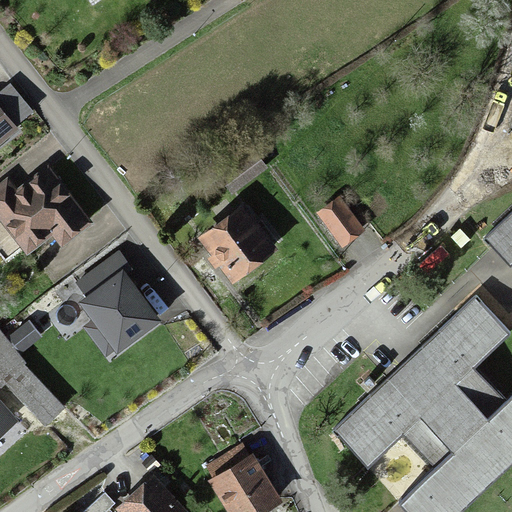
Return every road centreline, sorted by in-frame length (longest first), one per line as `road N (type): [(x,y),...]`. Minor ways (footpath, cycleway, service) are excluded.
road 1 (residential): [(252,358),(0,45)]
road 2 (residential): [(252,358),(452,212),(479,174),(511,74)]
road 3 (residential): [(252,358),(32,511)]
road 4 (residential): [(313,511),(252,358)]
